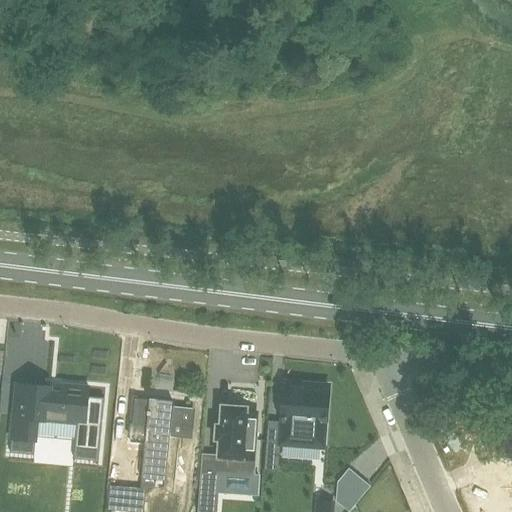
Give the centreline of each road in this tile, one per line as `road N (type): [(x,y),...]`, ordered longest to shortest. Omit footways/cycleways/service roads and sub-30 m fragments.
road 1 (primary): [(0,266),(511,328)]
road 2 (unclassified): [(389,357),(0,305)]
road 3 (residential): [(447,511),(389,357)]
road 4 (unclassified): [(511,370),(389,357)]
